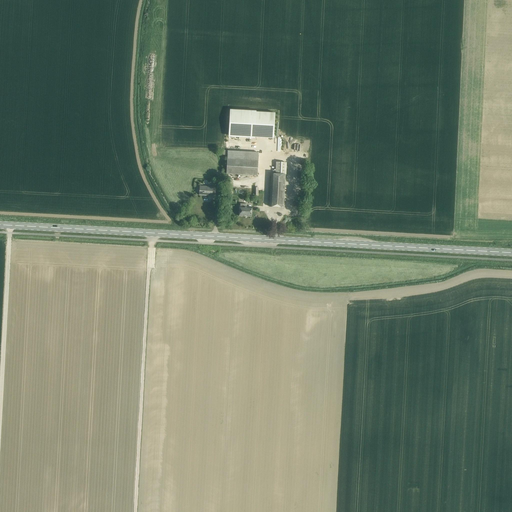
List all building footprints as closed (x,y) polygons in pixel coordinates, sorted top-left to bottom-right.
[(229,136),(274,139),(275,113),(231,111),(229,136)] [(227,174),(257,176),(258,153),(228,151),(227,174)] [(277,162),(276,174),(271,174),(269,207),(283,208),(286,163),(277,162)] [(261,174),(262,181),(257,181),(258,188),(264,188),(264,179),(265,179),(265,174),(261,174)] [(215,194),(216,185),(212,185),(212,187),(200,186),(199,195),(204,196),(204,195),(212,195),(212,194),(215,194)] [(240,207),(239,216),(251,217),(252,208),(246,207),(246,204),(240,204),(240,207)]
